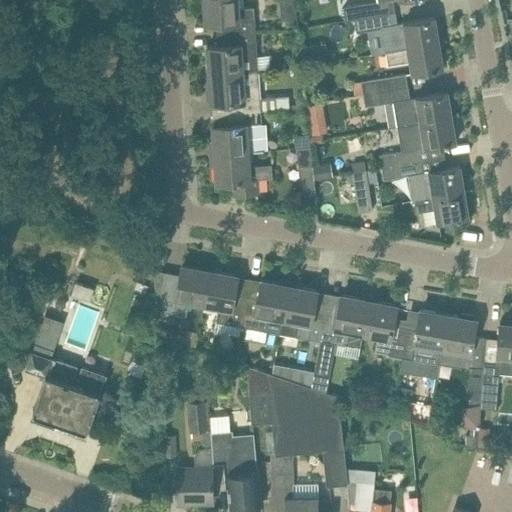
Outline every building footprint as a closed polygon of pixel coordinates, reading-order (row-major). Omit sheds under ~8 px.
[(203,0),(205,22),(216,22),(217,32),(255,30),(254,6),(238,7),(237,0),(203,0)] [(279,0),(281,20),(294,19),(292,0),(279,0)] [(376,0),(377,1),(351,6),(353,18),(395,11),(393,0),(376,0)] [(353,18),(355,30),(379,26),(383,52),(439,42),(435,16),(415,19),(397,23),(395,11),(353,18)] [(255,30),(217,32),(217,45),(207,45),(209,73),(258,70),(255,30)] [(439,42),(383,52),(385,65),(411,61),(413,72),(443,67),(439,42)] [(207,87),(208,101),(211,100),(211,102),(229,100),(230,112),(260,110),(258,70),(209,73),(210,86),(207,87)] [(361,93),(361,94),(408,86),(406,74),(386,77),(359,81),(361,93)] [(408,86),(361,94),(363,106),(391,101),(395,127),(442,118),(452,117),(447,90),(437,92),(410,97),(408,86)] [(324,113),(322,102),(307,105),(309,116),(324,113)] [(260,110),(230,112),(231,124),(213,125),(214,153),(248,151),(248,150),(268,149),(266,122),(261,123),(260,110)] [(399,151),(418,148),(443,143),(456,142),(452,117),(442,118),(395,127),(397,140),(399,151)] [(314,178),(312,164),(311,147),(297,149),(300,181),(302,201),(316,200),(314,180),(314,178)] [(393,165),(421,160),(418,148),(399,151),(378,155),(380,167),(393,165)] [(234,193),(258,191),(257,178),(272,177),(271,164),(248,165),(248,151),(214,153),(216,181),(233,180),(234,193)] [(415,199),(415,200),(455,193),(465,191),(460,165),(451,166),(447,167),(422,171),(421,160),(393,165),(395,177),(408,175),(412,200),(415,199)] [(333,175),(330,161),(312,164),(314,178),(333,175)] [(352,172),(343,174),(346,190),(355,189),(355,191),(359,211),(372,209),(369,189),(366,169),(352,172)] [(455,193),(415,200),(417,212),(422,211),(435,208),(437,221),(469,216),(465,191),(455,193)] [(209,276),(210,269),(182,264),(181,271),(180,274),(154,268),(157,309),(160,310),(186,315),(189,300),(204,303),(209,276)] [(234,292),(237,274),(210,269),(209,276),(204,303),(219,305),(216,321),(241,326),(247,295),(234,292)] [(261,279),(260,285),(258,297),(247,295),(241,326),(280,333),(283,317),(288,290),(289,284),(261,279)] [(75,281),(71,293),(90,299),(94,287),(75,281)] [(296,336),(320,340),(326,309),(313,307),(317,289),(289,284),(288,290),(283,317),(280,333),(296,336)] [(326,309),(320,340),(314,370),(313,374),(328,376),(335,343),(346,345),(349,330),(363,333),(368,305),(369,298),(341,293),(340,300),(337,311),(326,309)] [(393,322),(397,304),(369,298),(368,305),(363,333),(378,335),(375,350),(386,351),(386,353),(400,356),(406,324),(393,322)] [(440,363),(449,313),(420,309),(419,315),(417,326),(406,324),(400,356),(440,363)] [(449,313),(440,363),(469,368),(467,388),(466,398),(468,398),(467,405),(460,406),(462,426),(470,426),(480,427),(481,407),(486,337),(473,336),(476,318),(474,318),(474,314),(461,312),(461,315),(449,313)] [(63,320),(45,314),(33,350),(32,349),(26,366),(45,373),(32,411),(86,430),(100,391),(98,390),(104,374),(51,355),(63,320)] [(511,321),(499,321),(499,328),(498,338),(486,337),(481,407),(495,408),(498,372),(511,373),(511,321)] [(185,329),(183,336),(168,333),(166,341),(194,348),(198,333),(185,329)] [(272,452),(343,449),(339,413),(337,397),(325,393),(310,388),(300,384),(246,365),(252,423),(270,422),(272,452)] [(303,368),(300,384),(310,388),(313,374),(314,370),(303,368)] [(313,374),(310,388),(325,393),(328,376),(313,374)] [(431,403),(406,399),(407,418),(428,426),(431,403)] [(190,430),(210,429),(209,416),(208,401),(188,402),(190,430)] [(344,453),(372,449),(367,409),(339,413),(343,449),(344,453)] [(465,434),(465,445),(478,445),(480,427),(470,426),(470,434),(465,434)] [(478,445),(478,447),(487,448),(489,428),(480,427),(478,445)] [(229,485),(231,508),(260,506),(254,434),(233,436),(232,430),(211,432),(212,446),(213,462),(224,461),(226,486),(229,485)] [(176,456),(176,435),(163,435),(163,456),(176,456)] [(213,462),(212,446),(203,447),(200,447),(193,455),(194,467),(178,467),(178,481),(178,501),(212,501),(212,481),(212,467),(213,462)] [(271,468),(271,482),(272,489),(272,509),(285,509),(284,511),(318,511),(319,488),(319,482),(294,482),(294,468),(271,468)] [(370,511),(388,511),(390,501),(372,499),(371,511),(370,511)]
